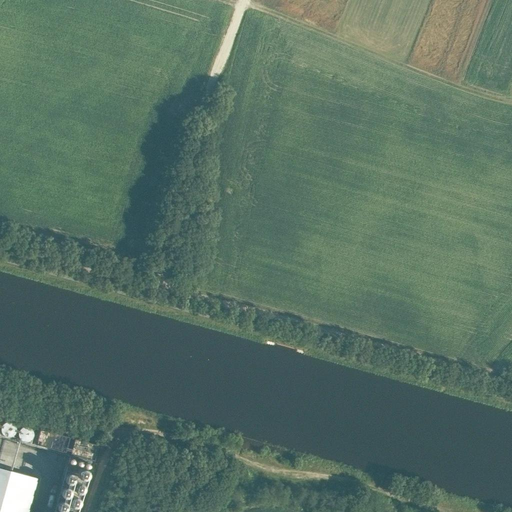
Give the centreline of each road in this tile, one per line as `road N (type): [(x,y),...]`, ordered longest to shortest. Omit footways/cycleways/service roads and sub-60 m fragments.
road 1 (track): [(511,384),(0,243)]
road 2 (track): [(118,432),(442,511)]
road 3 (track): [(243,0),(152,301)]
road 4 (track): [(118,432),(0,399)]
